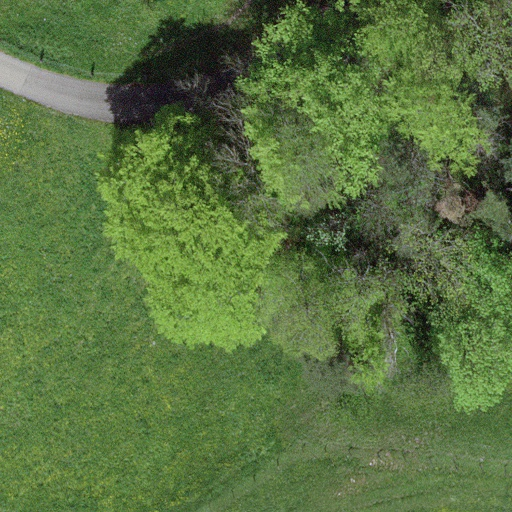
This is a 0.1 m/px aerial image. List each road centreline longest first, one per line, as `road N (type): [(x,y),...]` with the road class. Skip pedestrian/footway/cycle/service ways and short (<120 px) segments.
road 1 (track): [(162,511),(254,449),(511,206)]
road 2 (track): [(0,74),(66,101),(130,114),(174,111),(228,99),(315,57),(392,0)]
